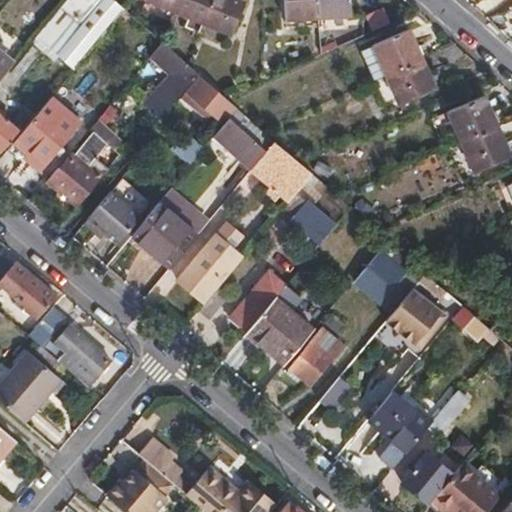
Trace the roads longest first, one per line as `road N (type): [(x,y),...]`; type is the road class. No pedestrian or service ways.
road 1 (residential): [(171,351),(359,511)]
road 2 (residential): [(0,208),(171,351)]
road 3 (residential): [(37,511),(171,351)]
